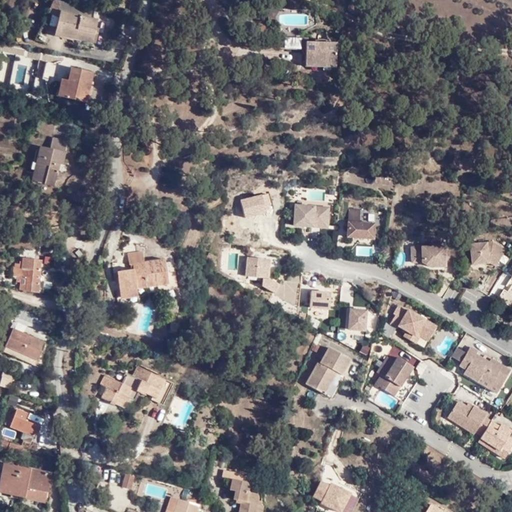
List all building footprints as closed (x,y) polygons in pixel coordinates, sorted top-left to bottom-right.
[(49,0),(44,11),(56,16),(57,9),(94,18),(97,9),(79,5),(60,0),(49,0)] [(74,34),(73,38),(88,41),(94,18),(57,9),(56,16),(55,19),(62,21),(59,30),(74,34)] [(52,31),(73,38),(74,34),(59,30),(62,21),(55,19),(52,31)] [(334,59),(335,44),(319,43),(318,46),(311,46),(311,43),(307,42),(306,38),(283,37),(276,48),(300,49),(304,58),(303,65),(305,67),(320,67),(321,65),(324,66),(326,66),(327,65),(329,65),(330,64),(331,63),(333,62),(334,61),(334,59)] [(68,77),(64,94),(86,100),(94,70),(72,64),(68,77)] [(58,92),(64,94),(68,77),(62,76),(58,92)] [(56,136),(53,146),(69,150),(72,140),(56,136)] [(66,162),(69,150),(53,146),(45,144),(40,159),(45,161),(43,167),(41,166),(38,179),(48,182),(49,178),(59,181),(62,168),(57,167),(60,160),(64,161),(66,162)] [(296,205),(294,226),(328,229),(330,208),(296,205)] [(352,209),(350,237),(376,239),(377,223),(362,223),(363,209),(352,209)] [(507,272),(511,264),(511,252),(497,243),(474,246),(476,266),(492,264),(492,263),(507,272)] [(449,268),(460,270),(462,248),(447,247),(415,248),(415,264),(426,264),(433,268),(449,268)] [(145,281),(166,278),(163,258),(143,261),(141,250),(125,252),(127,263),(130,262),(131,267),(117,269),(119,295),(135,293),(135,287),(146,286),(145,281)] [(41,258),(22,257),(20,289),(39,290),(41,258)] [(270,282),(272,261),(248,259),(246,278),(263,279),(262,291),(279,293),(279,283),(270,282)] [(169,288),(176,288),(174,260),(167,260),(169,288)] [(167,283),(166,278),(145,281),(146,286),(167,283)] [(136,299),(135,293),(119,295),(120,301),(136,299)] [(314,309),(334,310),(334,294),(314,293),(314,309)] [(410,341),(418,346),(426,334),(437,341),(443,331),(415,313),(414,314),(406,309),(401,319),(403,320),(397,327),(405,332),(406,330),(414,336),(410,341)] [(354,310),(352,330),(369,332),(371,311),(354,310)] [(38,356),(44,341),(13,327),(6,342),(38,356)] [(434,345),(437,341),(426,334),(418,346),(421,348),(427,340),(434,345)] [(446,335),(438,348),(446,353),(454,340),(446,335)] [(35,362),(38,356),(6,342),(3,348),(35,362)] [(345,375),(353,360),(335,349),(326,364),(323,362),(310,384),(329,395),(341,373),(345,375)] [(507,369),(495,362),(493,366),(487,362),(474,354),(465,368),(471,373),(469,377),(483,385),(486,382),(503,393),(511,380),(504,375),(507,369)] [(357,362),(353,360),(345,375),(348,377),(357,362)] [(418,371),(403,360),(400,365),(393,360),(382,375),(386,378),(380,387),(398,400),(418,371)] [(129,386),(118,380),(102,371),(97,381),(103,383),(98,394),(105,398),(105,401),(111,404),(113,402),(118,405),(126,392),(132,394),(134,390),(141,394),(143,391),(159,400),(169,382),(135,365),(130,372),(130,375),(134,377),(129,386)] [(125,370),(118,380),(129,386),(134,377),(130,375),(130,372),(125,370)] [(9,422),(33,430),(37,420),(22,415),(24,408),(15,405),(13,412),(9,422)] [(486,442),(496,426),(490,422),(492,419),(475,407),(473,411),(463,405),(453,421),(486,442)] [(7,410),(4,421),(9,422),(13,412),(7,410)] [(507,416),(504,414),(500,421),(502,422),(505,419),(509,422),(511,419),(507,416)] [(511,448),(509,447),(511,443),(511,431),(507,428),(504,431),(496,426),(486,442),(484,444),(492,450),(494,447),(497,449),(495,452),(510,463),(511,460),(511,448)] [(11,438),(3,435),(0,444),(0,449),(7,451),(9,447),(11,438)] [(22,450),(24,441),(11,438),(9,447),(22,450)] [(0,487),(46,496),(51,468),(4,459),(0,484),(0,487)] [(242,511),(267,511),(268,507),(266,506),(267,502),(263,502),(263,499),(262,496),(253,494),(254,486),(256,485),(258,477),(227,471),(225,481),(235,483),(234,492),(239,493),(237,501),(245,502),(242,511)] [(127,473),(123,474),(119,486),(127,489),(132,477),(131,475),(127,473)] [(331,482),(323,477),(315,492),(322,497),(321,499),(336,508),(347,488),(332,479),(331,482)] [(166,511),(173,511),(178,499),(171,497),(166,511)] [(195,511),(197,505),(194,504),(178,499),(173,511),(195,511)]
